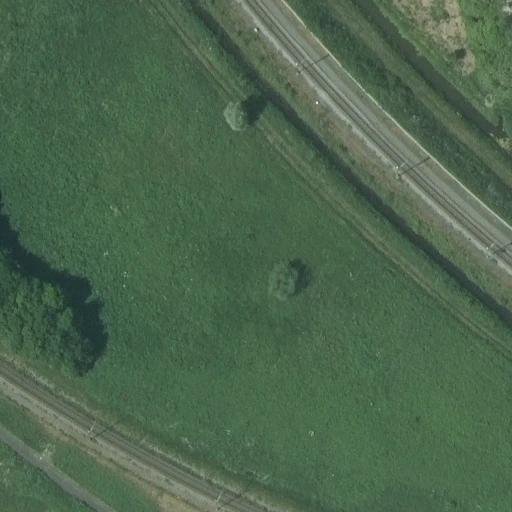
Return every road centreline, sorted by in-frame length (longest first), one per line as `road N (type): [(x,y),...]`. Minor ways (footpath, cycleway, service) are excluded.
road 1 (track): [(140,0),(284,168),(511,368)]
road 2 (track): [(511,182),(325,0)]
